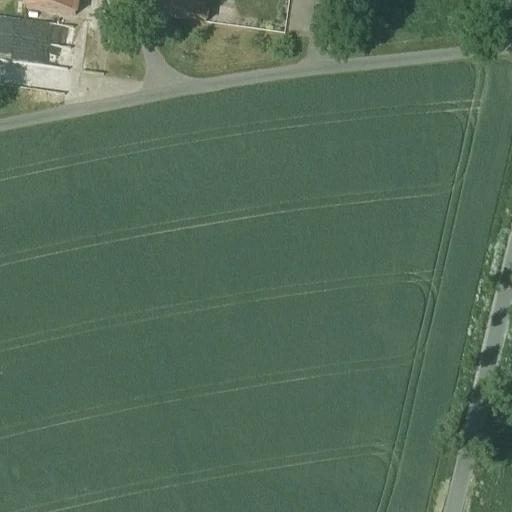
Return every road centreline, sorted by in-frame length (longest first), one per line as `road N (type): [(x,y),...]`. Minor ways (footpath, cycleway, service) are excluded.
road 1 (unclassified): [(511,46),(200,80),(0,128)]
road 2 (tertiary): [(511,263),(452,511)]
